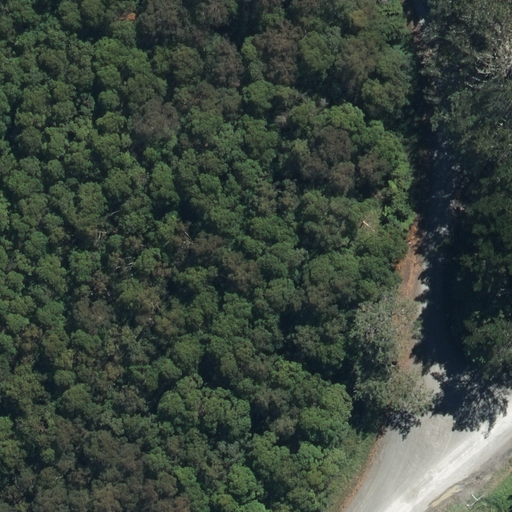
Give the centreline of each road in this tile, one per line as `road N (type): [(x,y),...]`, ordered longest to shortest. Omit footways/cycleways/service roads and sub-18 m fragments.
road 1 (unclassified): [(413,493),(417,190),(445,60),(442,0)]
road 2 (tertiary): [(511,372),(413,493)]
